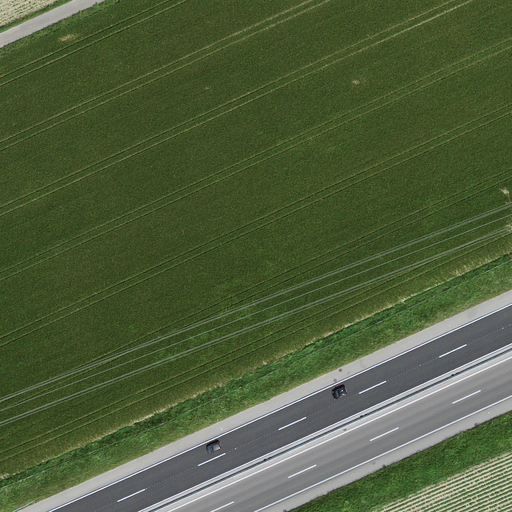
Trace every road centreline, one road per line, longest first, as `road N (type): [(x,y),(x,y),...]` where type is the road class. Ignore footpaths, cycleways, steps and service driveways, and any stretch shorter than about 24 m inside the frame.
road 1 (motorway): [(511,323),(92,511)]
road 2 (motorway): [(209,511),(511,375)]
